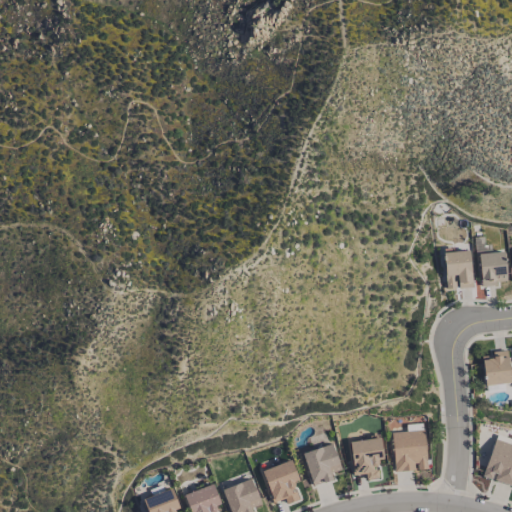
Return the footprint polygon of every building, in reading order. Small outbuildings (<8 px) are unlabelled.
[(480,286),(507,282),(502,251),(490,253),(489,244),(475,246),(480,286)] [(470,288),(469,251),(452,252),(452,248),(442,249),(444,289),(470,288)] [(480,355),(484,385),(510,382),(506,351),(480,355)] [(425,470),(423,430),(391,432),(393,471),(425,470)] [(352,475),(364,474),(365,480),(378,478),(377,469),(376,469),(375,460),(382,460),(379,437),(348,442),(352,475)] [(481,476),(491,480),(511,487),(511,486),(511,445),(493,439),(481,476)] [(329,473),(340,469),(331,443),(300,454),(312,486),(331,480),(329,473)] [(271,502),(283,498),(285,504),(297,500),(293,487),(299,485),(290,460),(260,470),(271,502)] [(260,504),(250,478),(220,489),(228,511),(251,511),(249,508),(260,504)] [(219,504),(211,484),(182,495),(188,511),(214,511),(213,506),(219,504)] [(171,511),(177,509),(171,489),(141,498),(145,511),(171,511)]
